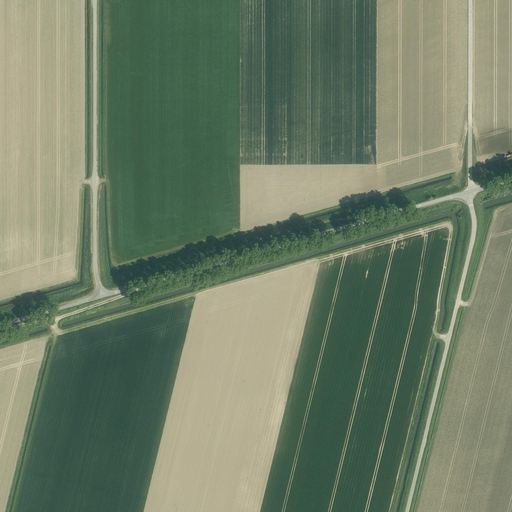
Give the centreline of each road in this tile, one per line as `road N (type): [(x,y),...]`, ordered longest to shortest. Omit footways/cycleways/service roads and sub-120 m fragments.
road 1 (unclassified): [(101,295),(469,192)]
road 2 (unclassified): [(406,511),(474,229),(469,192)]
road 3 (unclassified): [(101,295),(94,0)]
road 4 (track): [(387,214),(277,233),(202,267)]
